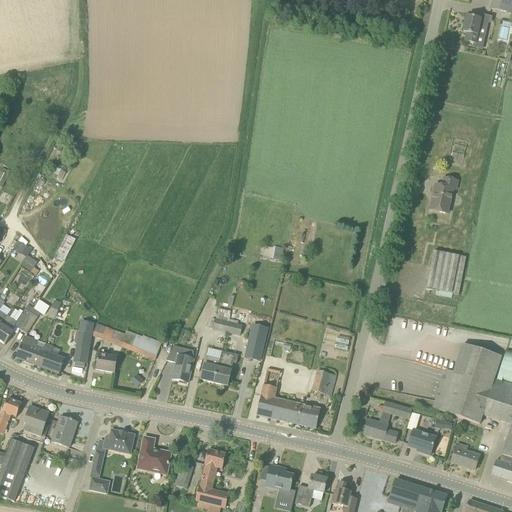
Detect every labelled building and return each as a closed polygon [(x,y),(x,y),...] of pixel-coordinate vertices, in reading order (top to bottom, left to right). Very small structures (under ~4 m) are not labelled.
[(511,13),(511,0),(493,0),(491,9),(511,13)] [(492,18),(490,17),(481,15),(480,20),(466,17),(463,33),(467,34),(465,42),(476,45),(477,36),(485,38),(488,24),(491,25),(492,18)] [(2,169),(0,173),(0,188),(1,189),(8,176),(7,176),(9,173),(2,169)] [(435,186),(429,211),(447,215),(453,190),(455,191),(457,182),(444,179),(442,187),(435,186)] [(67,235),(55,259),(64,263),(76,240),(67,235)] [(26,258),(32,249),(20,241),(14,249),(26,258)] [(283,260),(283,248),(273,248),(273,260),(283,260)] [(426,289),(458,295),(465,258),(434,252),(426,289)] [(27,256),(22,263),(32,270),(37,263),(27,256)] [(48,317),(55,320),(61,305),(54,302),(48,317)] [(233,309),(230,317),(242,321),(245,313),(233,309)] [(20,331),(31,314),(25,310),(16,323),(14,327),(20,331)] [(31,314),(20,331),(26,335),(37,318),(31,314)] [(13,333),(7,329),(12,323),(6,319),(0,328),(0,342),(5,346),(13,333)] [(226,333),(229,324),(215,321),(213,330),(226,333)] [(229,324),(226,333),(239,337),(242,327),(229,324)] [(127,331),(125,336),(97,325),(93,337),(155,361),(161,343),(143,336),(142,337),(127,331)] [(407,330),(404,341),(419,345),(422,334),(407,330)] [(262,355),(267,335),(251,331),(246,351),(262,355)] [(86,364),(91,334),(79,332),(74,362),(86,364)] [(426,332),(423,347),(431,348),(431,346),(441,348),(444,336),(426,332)] [(16,359),(37,367),(46,345),(45,345),(24,337),(16,359)] [(53,348),(46,345),(37,367),(59,376),(65,360),(57,357),(59,351),(53,349),(53,348)] [(482,416),(511,425),(502,456),(511,458),(511,385),(497,381),(494,380),(501,358),(462,346),(441,412),(479,425),(482,416)] [(188,384),(194,361),(196,352),(185,350),(174,347),(166,362),(176,364),(172,380),(179,382),(179,384),(187,386),(188,384)] [(412,350),(409,360),(425,365),(429,356),(412,350)] [(511,352),(507,350),(497,381),(511,385),(511,352)] [(96,371),(113,374),(114,374),(117,358),(99,355),(96,371)] [(201,381),(214,384),(218,369),(220,361),(212,359),(206,357),(201,381)] [(233,364),(227,362),(220,361),(218,369),(214,384),(227,387),(233,364)] [(312,392),(331,397),(336,377),(317,372),(312,392)] [(132,383),(138,388),(143,383),(137,377),(132,383)] [(316,430),(321,410),(274,399),(277,389),(263,386),(261,396),(256,417),(316,430)] [(0,419),(0,434),(3,436),(11,416),(16,418),(21,405),(7,400),(0,419)] [(393,405),(390,415),(409,421),(412,410),(393,405)] [(24,431),(33,434),(41,437),(49,414),(30,408),(24,424),(26,425),(24,431)] [(52,443),(69,449),(71,440),(69,440),(75,424),(77,424),(72,422),(72,421),(70,421),(60,418),(52,443)] [(398,434),(386,431),(389,421),(381,418),(379,424),(368,421),(364,436),(383,442),(383,441),(395,445),(398,434)] [(445,422),(443,428),(451,431),(452,424),(445,422)] [(436,439),(413,431),(408,447),(421,452),(421,454),(430,457),(436,439)] [(107,450),(121,453),(130,455),(134,437),(125,435),(125,434),(120,433),(120,434),(111,432),(110,437),(108,437),(107,438),(106,439),(105,444),(108,445),(107,450)] [(155,441),(144,438),(137,470),(167,476),(171,454),(153,450),(155,441)] [(6,455),(2,466),(0,472),(0,497),(14,503),(34,449),(12,440),(6,455)] [(475,471),(479,457),(466,452),(467,448),(457,445),(451,464),(475,471)] [(222,470),(226,456),(208,451),(204,465),(206,466),(200,488),(199,488),(195,502),(225,510),(229,495),(211,491),(217,469),(222,470)] [(511,458),(502,456),(499,462),(496,461),(491,477),(511,483),(511,458)] [(176,487),(186,490),(193,468),(183,465),(176,487)] [(288,500),(293,477),(280,473),(280,469),(270,467),(266,484),(270,485),(269,488),(280,491),(278,498),(288,500)] [(324,494),(327,481),(312,477),(309,489),(299,487),(296,497),(295,504),(309,507),(311,501),(314,492),(324,494)] [(111,482),(92,478),(89,491),(108,495),(111,482)] [(395,481),(390,497),(388,504),(412,511),(442,511),(447,497),(395,481)] [(336,492),(334,492),(331,505),(344,508),(343,511),(354,511),(357,500),(350,498),(351,493),(349,492),(350,491),(348,487),(346,487),(346,485),(338,484),(336,492)] [(499,511),(469,502),(465,511),(499,511)]
